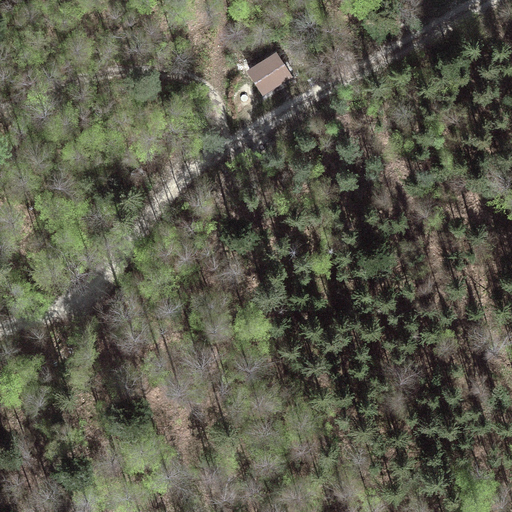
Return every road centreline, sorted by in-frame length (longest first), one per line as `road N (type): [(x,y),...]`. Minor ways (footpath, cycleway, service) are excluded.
road 1 (track): [(499,0),(185,168),(96,285),(0,328)]
road 2 (track): [(0,107),(63,86),(167,73),(214,86),(232,147)]
